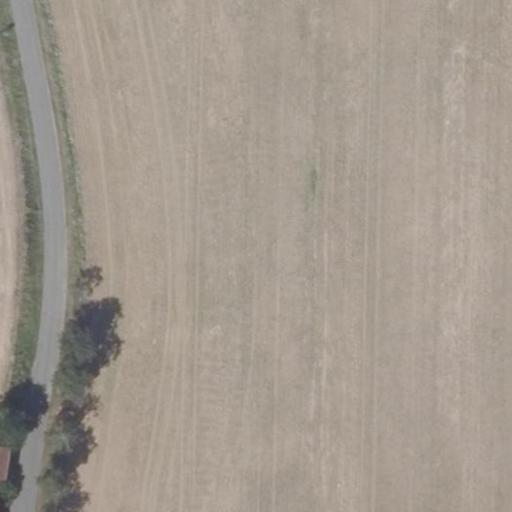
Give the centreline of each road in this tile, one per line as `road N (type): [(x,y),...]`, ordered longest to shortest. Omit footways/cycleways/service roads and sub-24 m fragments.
road 1 (unclassified): [(38,388),(64,259),(62,156),(34,0)]
road 2 (residential): [(27,511),(38,388)]
